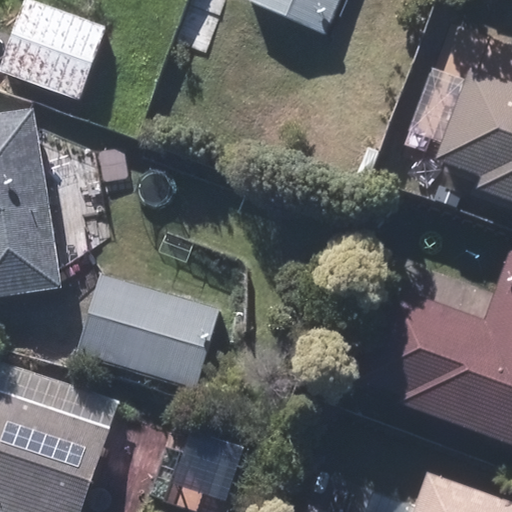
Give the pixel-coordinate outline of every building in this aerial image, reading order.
[(206,53),(226,0),(194,0),(179,42),(206,53)] [(329,37),(344,0),(258,0),(255,7),(329,37)] [(107,31),(28,2),(2,75),(80,104),(107,31)] [(486,182),(481,194),(511,205),(511,87),(476,74),(442,165),(486,182)] [(37,115),(0,120),(0,300),(65,290),(37,115)] [(398,294),(362,384),(511,442),(511,257),(484,328),(398,294)] [(107,279),(83,359),(197,393),(221,314),(107,279)] [(0,400),(0,511),(82,511),(107,436),(0,400)] [(511,511),(511,505),(430,477),(417,511),(511,511)]
